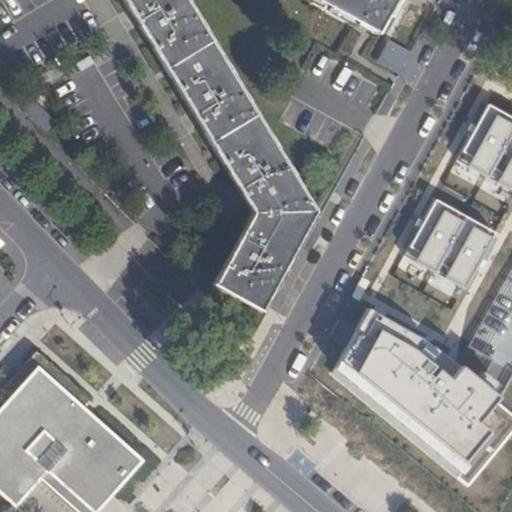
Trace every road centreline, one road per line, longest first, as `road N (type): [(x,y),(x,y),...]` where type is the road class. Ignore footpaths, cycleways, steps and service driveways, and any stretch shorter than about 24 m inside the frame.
road 1 (residential): [(481,0),(236,440)]
road 2 (tertiary): [(58,264),(236,440)]
